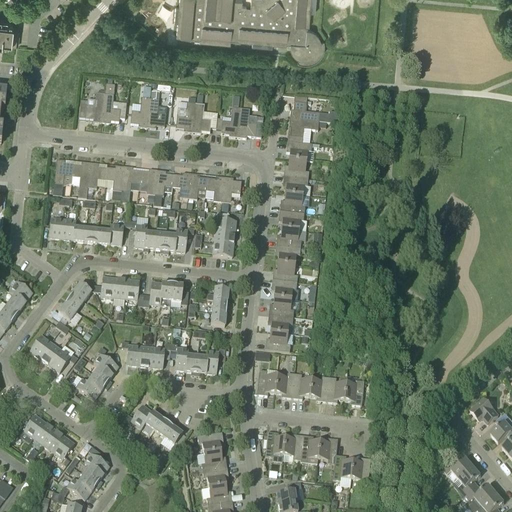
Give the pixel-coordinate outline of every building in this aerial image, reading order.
[(315,14),(315,0),(251,0),(250,10),(246,9),(246,8),(245,7),(242,6),(242,1),(234,1),(233,0),(179,0),(179,8),(175,7),(174,23),(178,23),(176,37),(201,39),(201,42),(230,45),(230,40),(238,41),(238,42),(252,43),(252,46),(272,48),(272,45),(286,46),(286,44),(289,44),(289,48),(290,51),(291,54),(293,57),(296,59),(299,60),(298,63),(297,62),(297,63),(298,63),(299,64),(301,64),(303,65),(305,65),(307,65),(309,64),(311,64),(313,63),(314,63),(315,62),(316,61),(317,60),(318,59),(319,59),(320,58),(321,56),(322,55),(322,54),(323,53),(323,52),(324,50),(324,49),(324,48),(324,47),(324,45),(324,43),(324,42),(324,41),(323,41),(323,42),(321,43),(320,41),(320,40),(319,39),(319,38),(318,37),(318,36),(317,35),(316,34),(315,33),(314,33),(312,32),(311,31),(309,31),(308,30),(307,30),(307,27),(309,27),(310,14),(315,14)] [(2,45),(15,46),(18,46),(20,29),(13,28),(13,25),(0,23),(0,49),(1,50),(2,45)] [(105,92),(105,96),(101,125),(110,126),(110,124),(119,125),(119,121),(125,122),(126,112),(120,111),(120,112),(112,111),(114,87),(111,87),(106,86),(105,92)] [(150,101),(158,102),(159,94),(151,93),(150,101)] [(95,102),(87,101),(87,104),(80,103),(79,120),(93,122),(93,124),(101,125),(105,96),(98,96),(96,95),(95,102)] [(327,113),(327,116),(319,116),(305,114),(307,100),(294,99),(293,113),(290,112),(289,121),(318,124),(336,126),(337,115),(327,113)] [(147,130),(150,101),(141,100),(140,114),(131,113),(130,126),(138,127),(138,129),(147,130)] [(158,102),(150,101),(147,130),(155,131),(156,129),(164,130),(165,117),(166,110),(158,109),(159,102),(158,102)] [(183,134),(192,135),(195,106),(194,106),(187,105),(186,111),(177,111),(177,118),(175,131),(184,132),(183,134)] [(204,107),(195,106),(192,135),(201,136),(201,134),(209,135),(211,122),(203,121),(204,107)] [(229,139),(237,140),(241,111),(232,110),(230,124),(222,123),(222,121),(217,121),(215,131),(221,132),(221,136),(229,137),(229,139)] [(262,126),(262,125),(256,125),(257,119),(249,118),(249,112),(241,111),(237,140),(246,141),(246,139),(261,140),(262,126)] [(318,133),(318,129),(318,125),(318,124),(289,121),(288,130),(291,130),(289,144),(309,146),(310,132),(318,133)] [(311,154),(311,150),(311,146),(309,146),(289,144),(287,144),(286,155),(289,155),(288,162),(306,164),(307,154),(311,154)] [(56,162),(52,198),(61,199),(63,186),(71,187),(73,166),(65,166),(65,163),(56,162)] [(284,168),(283,179),(308,182),(308,174),(305,174),(306,164),(288,162),(288,169),(284,168)] [(86,201),(87,196),(87,191),(90,166),(81,165),(81,167),(73,166),(71,187),(79,187),(77,200),(86,201)] [(90,166),(87,191),(93,191),(96,191),(97,182),(105,183),(106,170),(99,169),(99,167),(90,166)] [(106,170),(105,183),(113,184),(112,193),(121,194),(123,169),(115,169),(114,171),(106,170)] [(131,185),(139,186),(140,174),(132,173),(132,170),(123,169),(121,194),(120,205),(128,206),(129,195),(130,195),(131,185)] [(153,208),(157,173),(148,172),(148,174),(140,174),(139,186),(147,187),(146,197),(154,198),(153,208)] [(157,173),(153,208),(160,209),(161,198),(163,199),(164,189),(172,190),(173,177),(166,176),(166,174),(157,173)] [(181,178),(173,177),(172,190),(180,191),(179,200),(188,201),(190,177),(182,176),(181,178)] [(206,194),(207,181),(199,180),(199,178),(190,177),(188,201),(193,202),(197,202),(197,199),(205,200),(206,194)] [(215,182),(207,181),(206,194),(214,194),(213,201),(213,204),(222,205),(224,180),(215,179),(215,182)] [(308,182),(283,179),(282,189),(285,190),(285,197),(302,199),(303,188),(307,189),(308,182)] [(224,180),(222,205),(227,206),(230,206),(231,196),(239,197),(241,184),(232,184),(233,181),(224,180)] [(301,209),(302,199),(285,197),(284,203),(280,203),(279,213),(304,216),(305,209),(301,209)] [(282,224),(281,231),(298,233),(300,223),(303,223),(304,216),(279,213),(278,224),(282,224)] [(60,242),(62,222),(51,221),(49,240),(60,242)] [(216,221),(215,233),(234,236),(236,223),(228,223),(216,221)] [(72,243),(74,224),(62,222),(60,242),(72,243)] [(74,224),(72,243),(84,245),(86,231),(75,230),(75,224),(74,224)] [(133,249),(143,251),(144,251),(146,228),(136,227),(136,224),(130,224),(129,230),(135,231),(133,249)] [(109,247),(111,227),(110,227),(109,234),(98,232),(97,246),(109,247)] [(121,248),(123,230),(123,229),(111,227),(109,247),(121,248)] [(144,251),(143,251),(143,254),(148,255),(148,251),(154,252),(156,236),(146,235),(147,228),(146,228),(144,251)] [(177,232),(175,254),(185,255),(187,236),(193,237),(194,231),(187,230),(187,233),(177,232)] [(86,231),(84,245),(97,246),(98,232),(86,231)] [(277,238),(275,248),(300,251),(301,244),(297,243),(298,233),(281,231),(280,238),(277,238)] [(175,254),(177,232),(176,232),(175,238),(166,237),(164,257),(168,257),(168,254),(175,254)] [(233,248),(234,236),(215,233),(213,246),(233,248)] [(156,236),(154,252),(160,253),(159,256),(164,257),(166,237),(156,236)] [(320,245),(312,244),(312,252),(319,253),(320,248),(320,245)] [(233,248),(213,246),(212,258),(232,260),(233,248)] [(278,259),(277,266),(295,267),(296,257),(299,258),(300,251),(275,248),(274,259),(278,259)] [(294,278),(295,267),(277,266),(277,272),(273,272),(272,283),(296,285),(297,278),(294,278)] [(101,289),(89,288),(91,295),(101,296),(100,299),(112,301),(114,281),(102,280),(101,289)] [(127,282),(114,281),(112,301),(125,302),(127,282)] [(137,303),(136,309),(142,309),(143,303),(137,302),(139,284),(127,282),(125,302),(137,303)] [(161,286),(159,308),(160,308),(169,309),(170,303),(172,283),(168,283),(167,286),(161,286)] [(187,308),(188,295),(182,294),(182,288),(176,287),(177,284),(172,283),(170,303),(181,304),(180,307),(187,308)] [(296,292),(296,285),(272,283),(271,293),(274,293),(273,300),(291,302),(292,292),(296,292)] [(25,305),(32,296),(16,284),(9,294),(25,305)] [(159,308),(161,286),(151,285),(150,299),(143,298),(143,303),(142,309),(149,310),(149,307),(159,308)] [(91,295),(89,288),(86,291),(80,286),(72,296),(84,304),(91,295)] [(206,302),(213,303),(227,305),(228,292),(214,291),(214,297),(207,296),(206,302)] [(25,305),(9,294),(9,295),(14,298),(7,307),(18,316),(26,306),(25,305)] [(76,314),(84,304),(72,296),(65,306),(76,314)] [(290,312),(291,302),(273,300),(273,307),(269,307),(268,317),(293,320),(294,313),(290,312)] [(227,305),(213,303),(212,315),(225,317),(227,305)] [(69,324),(76,314),(65,306),(58,316),(62,319),(55,329),(65,337),(69,332),(64,328),(67,323),(69,324)] [(0,317),(11,326),(18,316),(7,307),(0,317)] [(225,317),(212,315),(210,328),(224,329),(225,317)] [(0,333),(3,335),(4,336),(11,326),(0,317),(0,333)] [(292,327),(293,320),(268,317),(267,328),(271,328),(270,335),(287,337),(288,327),(292,327)] [(99,331),(103,326),(98,322),(94,328),(99,331)] [(83,340),(88,343),(91,338),(86,334),(83,340)] [(286,347),(287,337),(270,335),(269,342),(266,341),(264,352),(289,355),(290,347),(286,347)] [(29,354),(39,361),(51,346),(41,338),(29,354)] [(126,367),(138,369),(140,349),(128,348),(128,345),(122,344),(121,350),(127,351),(126,367)] [(51,346),(39,361),(49,369),(61,353),(51,346)] [(152,350),(150,370),(162,371),(164,352),(170,353),(171,347),(165,346),(164,352),(152,350)] [(174,372),(184,374),(187,351),(177,350),(177,347),(171,347),(170,353),(176,354),(176,358),(174,372)] [(140,349),(138,369),(150,370),(152,350),(140,349)] [(94,365),(112,378),(118,370),(102,359),(106,354),(101,350),(97,355),(100,357),(94,365)] [(195,379),(197,359),(187,358),(188,352),(187,351),(184,374),(191,375),(190,378),(195,379)] [(218,355),(208,354),(206,376),(216,377),(218,358),(224,359),(225,352),(218,352),(218,355)] [(61,353),(49,369),(59,376),(68,363),(74,366),(77,361),(72,358),(70,360),(61,353)] [(206,376),(208,354),(207,354),(206,360),(197,359),(195,379),(199,379),(200,376),(206,376)] [(81,361),(77,366),(82,370),(86,365),(81,361)] [(112,378),(94,365),(93,366),(98,370),(93,377),(109,389),(112,385),(109,383),(112,378)] [(78,375),(82,370),(77,366),(73,371),(78,375)] [(268,395),(274,396),(276,378),(266,377),(267,374),(259,373),(256,398),(267,399),(268,395)] [(287,379),(276,378),(274,396),(281,397),(281,400),(291,401),(294,377),(287,376),(287,379)] [(109,389),(93,377),(87,385),(82,381),(81,382),(99,395),(100,396),(103,390),(106,393),(109,389)] [(302,402),(302,399),(309,400),(311,382),(301,381),(301,377),(294,377),(291,401),(302,402)] [(309,400),(316,400),(315,404),(326,405),(329,380),(322,380),(321,383),(311,382),(309,400)] [(337,406),(337,403),(344,403),(346,386),(335,385),(336,381),(329,380),(326,405),(337,406)] [(74,397),(78,392),(93,403),(99,395),(81,382),(76,390),(73,388),(69,393),(74,397)] [(356,387),(346,386),(344,403),(350,404),(350,408),(361,409),(364,384),(356,383),(356,387)] [(488,427),(498,419),(492,412),(493,411),(484,401),(470,414),(478,423),(482,420),(488,427)] [(131,424),(140,431),(152,415),(142,408),(133,421),(128,418),(124,423),(129,426),(131,424)] [(152,414),(152,415),(140,431),(141,432),(145,426),(154,433),(162,422),(152,414)] [(511,424),(509,421),(505,416),(494,425),(498,429),(490,437),(498,446),(506,439),(506,438),(511,433),(511,424)] [(23,434),(33,441),(44,425),(35,418),(25,431),(20,428),(16,433),(21,437),(23,434)] [(162,422),(154,433),(164,440),(172,429),(162,422)] [(54,433),(44,425),(33,441),(43,448),(54,433)] [(182,436),(172,429),(164,440),(174,448),(182,436)] [(64,440),(54,433),(43,448),(53,456),(64,440)] [(511,433),(506,438),(506,439),(510,443),(502,450),(509,459),(511,457),(511,433)] [(203,456),(220,454),(219,447),(223,446),(221,435),(197,439),(198,446),(202,446),(203,456)] [(267,435),(267,438),(265,459),(272,460),(272,457),(282,458),(284,440),(278,440),(278,436),(267,435)] [(284,440),(282,458),(293,459),(292,462),(299,463),(302,439),(292,437),(291,441),(284,440)] [(302,439),(299,463),(307,464),(307,460),(317,462),(319,444),(312,443),(313,440),(302,439)] [(74,447),(64,440),(53,456),(62,463),(60,465),(66,469),(69,464),(64,460),(74,447)] [(335,467),(336,458),(337,442),(326,441),(326,445),(319,444),(317,462),(327,463),(327,466),(334,467),(335,467)] [(132,444),(128,450),(133,453),(137,448),(132,444)] [(85,465),(103,478),(109,470),(98,462),(101,457),(92,450),(88,455),(91,457),(85,465)] [(29,457),(27,459),(25,461),(30,465),(33,460),(37,455),(32,451),(28,456),(29,457)] [(147,463),(150,458),(145,454),(142,459),(147,463)] [(221,460),(220,454),(203,456),(205,466),(201,467),(202,474),(227,470),(225,460),(221,460)] [(152,455),(150,458),(147,463),(152,467),(156,462),(155,461),(157,459),(152,455)] [(346,459),(336,458),(335,467),(334,467),(332,483),(340,484),(340,480),(351,481),(352,464),(345,463),(346,459)] [(35,469),(39,464),(33,460),(30,465),(35,469)] [(78,463),(75,461),(70,467),(73,470),(78,463)] [(359,461),(359,464),(352,464),(351,481),(360,482),(360,486),(367,486),(370,462),(359,461)] [(456,468),(452,463),(442,472),(446,477),(451,474),(458,482),(473,470),(465,461),(456,468)] [(103,478),(85,465),(84,466),(89,469),(84,477),(100,489),(102,485),(99,483),(103,478)] [(70,467),(65,474),(68,477),(73,470),(70,467)] [(208,490),(225,488),(224,481),(228,481),(227,470),(202,474),(202,476),(203,481),(207,480),(208,490)] [(480,478),(473,470),(458,482),(465,490),(461,494),(465,499),(476,491),(472,486),(480,478)] [(100,489),(84,477),(78,485),(73,481),(72,482),(90,495),(90,496),(94,491),(97,493),(100,489)] [(84,504),(90,495),(72,482),(66,490),(64,488),(58,496),(56,505),(62,507),(64,499),(69,492),(84,504)] [(276,495),(278,506),(296,503),(294,493),(301,492),(300,486),(287,488),(287,493),(276,495)] [(7,487),(4,492),(9,496),(12,490),(10,489),(7,487)] [(226,495),(225,488),(208,490),(209,501),(206,501),(207,508),(232,505),(230,494),(226,495)] [(480,495),(476,491),(465,499),(470,504),(474,501),(481,509),(496,497),(488,488),(480,495)] [(0,496),(0,508),(9,496),(4,492),(0,496)] [(496,511),(504,506),(496,497),(481,509),(483,511),(496,511)]
